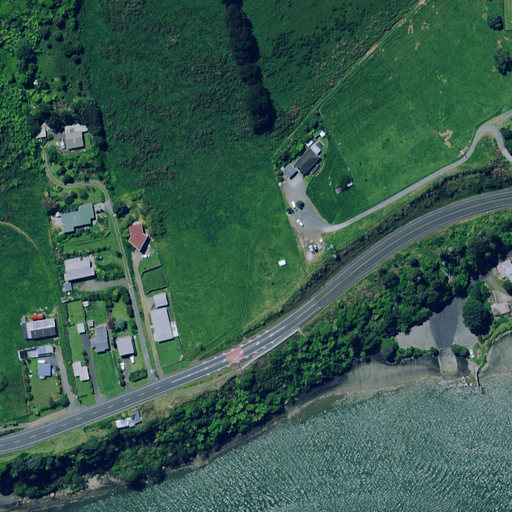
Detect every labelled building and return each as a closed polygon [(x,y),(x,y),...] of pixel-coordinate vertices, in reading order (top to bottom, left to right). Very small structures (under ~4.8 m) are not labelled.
[(84,146),(80,123),(64,125),(67,149),(84,146)] [(320,158),(310,148),(293,165),(304,175),(320,158)] [(296,172),(289,164),(282,170),(289,178),(296,172)] [(93,218),(90,204),(72,208),(59,211),(64,233),(75,231),(74,227),(91,223),(90,218),(93,218)] [(143,234),(142,224),(130,226),(132,236),(128,242),(140,249),(148,237),(143,234)] [(95,275),(91,256),(76,259),(77,263),(65,265),(67,274),(65,275),(66,281),(95,275)] [(511,258),(496,266),(503,279),(507,276),(511,285),(511,258)] [(72,290),(71,283),(64,284),(65,292),(72,290)] [(163,293),(162,289),(146,293),(147,298),(163,293)] [(168,305),(166,294),(154,297),(156,307),(168,305)] [(173,338),(166,308),(150,312),(158,342),(173,338)] [(85,332),(83,323),(77,325),(78,333),(85,332)] [(109,350),(106,326),(105,326),(96,328),(97,338),(90,339),(92,348),(95,347),(96,352),(109,350)] [(136,353),(132,336),(117,339),(121,356),(136,353)] [(53,353),(52,346),(36,348),(37,355),(53,353)] [(82,368),(81,362),(72,363),(75,376),(80,375),(81,381),(89,379),(87,367),(82,368)] [(51,365),(38,364),(38,376),(51,376),(51,365)] [(135,417),(116,422),(115,420),(110,421),(112,429),(114,429),(129,425),(129,428),(136,427),(135,425),(142,423),(138,410),(134,411),(135,417)]
